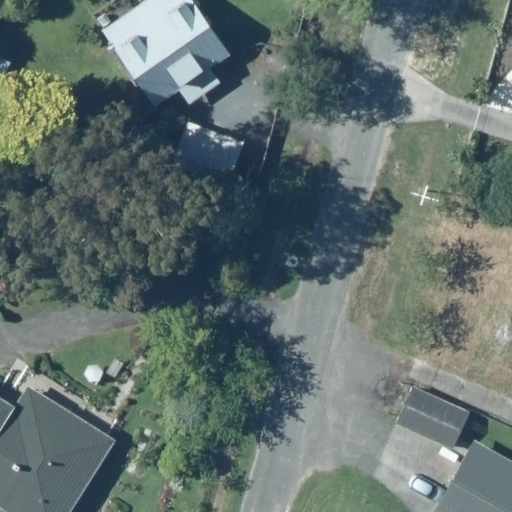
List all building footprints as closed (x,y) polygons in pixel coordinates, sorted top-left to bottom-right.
[(192,0),(138,0),(98,27),(150,107),(179,88),(190,104),(221,84),(208,66),(228,53),(192,0)] [(241,139),(183,119),(168,164),(227,183),(241,139)] [(0,396),(0,503),(13,511),(67,511),(114,441),(23,381),(9,402),(0,396)] [(409,387),(394,421),(452,448),(468,413),(409,387)] [(511,511),(511,460),(474,438),(429,511),(511,511)]
